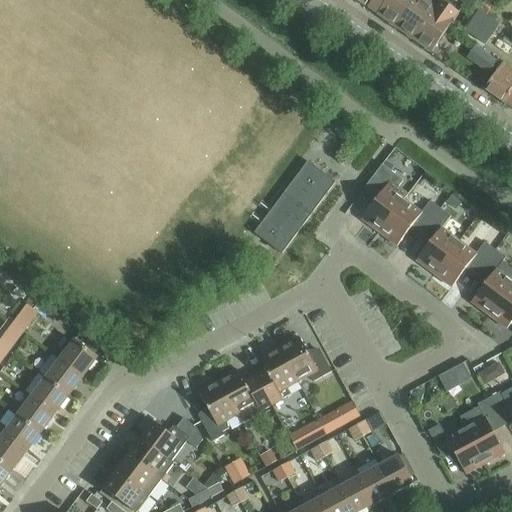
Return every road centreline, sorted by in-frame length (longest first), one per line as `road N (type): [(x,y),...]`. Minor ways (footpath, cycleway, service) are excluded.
road 1 (residential): [(23,511),(114,389),(152,376),(323,278)]
road 2 (residential): [(323,278),(346,254),(461,337),(381,383)]
road 3 (tertiary): [(511,141),(307,0)]
road 4 (residential): [(381,383),(445,511)]
